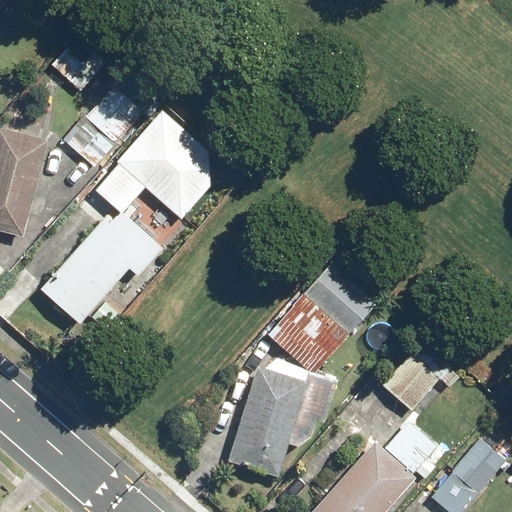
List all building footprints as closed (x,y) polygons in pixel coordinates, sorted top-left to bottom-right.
[(75,34),(49,64),(79,90),(105,60),(75,34)] [(90,116),(115,140),(145,110),(121,86),(90,116)] [(166,110),(122,157),(179,209),(206,180),(208,148),(166,110)] [(0,146),(0,229),(21,236),(50,140),(6,127),(0,146)] [(79,324),(159,239),(120,202),(40,288),(79,324)] [(340,270),(311,301),(347,335),(376,303),(340,270)] [(409,350),(380,383),(415,414),(445,381),(409,350)] [(229,458),(281,473),(309,380),(257,364),(229,458)] [(385,447),(419,478),(446,448),(412,417),(385,447)] [(453,469),(483,495),(511,461),(482,435),(453,469)] [(379,511),(414,475),(378,443),(315,511),(379,511)] [(453,472),(432,498),(450,511),(463,511),(479,493),(453,472)]
